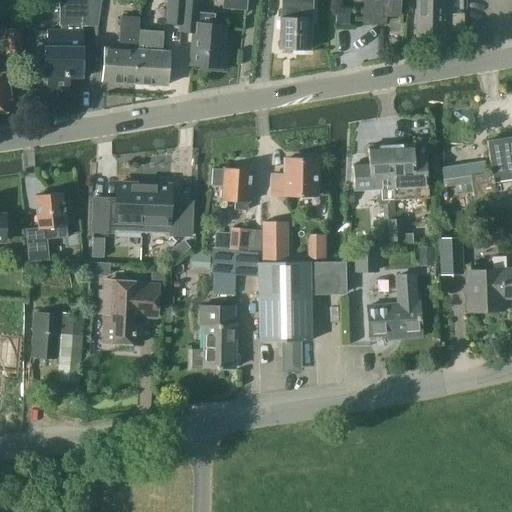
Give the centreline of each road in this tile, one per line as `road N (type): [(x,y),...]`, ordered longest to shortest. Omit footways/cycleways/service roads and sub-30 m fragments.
road 1 (tertiary): [(0,140),(511,57)]
road 2 (residential): [(0,447),(201,425),(511,368)]
